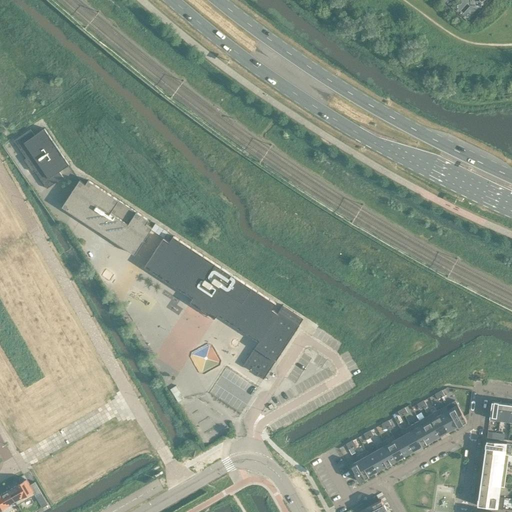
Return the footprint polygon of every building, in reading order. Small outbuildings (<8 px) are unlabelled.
[(59,171),(69,164),(44,128),(34,135),(30,129),(14,140),(26,158),(24,159),(33,172),(35,170),(47,188),(63,177),(59,171)] [(79,180),(62,206),(134,254),(151,230),(152,228),(146,224),(149,220),(88,180),(85,184),(79,180)] [(152,228),(151,230),(163,238),(167,232),(155,224),(152,228)] [(163,238),(144,266),(193,298),(190,302),(214,318),(217,314),(259,341),(243,365),(249,370),(251,367),(259,372),(257,375),(263,379),(303,318),(283,305),(277,313),(272,309),(276,303),(238,278),(173,236),(169,242),(163,238)] [(455,400),(445,405),(457,426),(467,421),(455,400)] [(503,402),(502,402),(491,401),(489,418),(500,420),(503,402)] [(511,411),(511,403),(503,402),(500,420),(511,421),(511,411)] [(445,405),(437,410),(448,431),(457,426),(445,405)] [(437,410),(428,415),(439,436),(448,431),(437,410)] [(428,415),(419,420),(430,441),(439,436),(428,415)] [(419,420),(410,425),(421,446),(430,441),(419,420)] [(410,425),(401,430),(403,434),(413,451),(421,446),(410,425)] [(395,439),(394,439),(404,456),(413,451),(403,434),(395,439)] [(393,435),(383,440),(385,444),(386,444),(395,461),(404,456),(394,439),(395,439),(393,435)] [(486,440),(484,451),(509,455),(509,454),(505,454),(506,443),(486,440)] [(385,444),(377,449),(386,466),(395,461),(386,444),(385,444)] [(368,454),(377,471),(386,466),(377,449),(368,454)] [(366,450),(356,455),(359,460),(359,459),(368,476),(368,475),(377,471),(368,454),(366,450)] [(484,451),(483,462),(507,465),(509,455),(484,451)] [(359,460),(350,465),(359,481),(369,476),(368,475),(368,476),(359,459),(359,460)] [(483,462),(481,473),(506,476),(507,465),(483,462)] [(481,473),(480,483),(504,487),(506,476),(481,473)] [(26,479),(9,489),(17,504),(34,495),(35,496),(41,493),(34,481),(29,484),(26,479)] [(480,483),(478,494),(499,497),(500,487),(504,487),(480,483)] [(0,511),(0,508),(6,505),(14,501),(17,505),(17,504),(9,489),(0,494),(0,511)] [(499,497),(478,494),(477,505),(497,508),(499,497)] [(381,499),(360,511),(380,511),(386,509),(381,499)]
